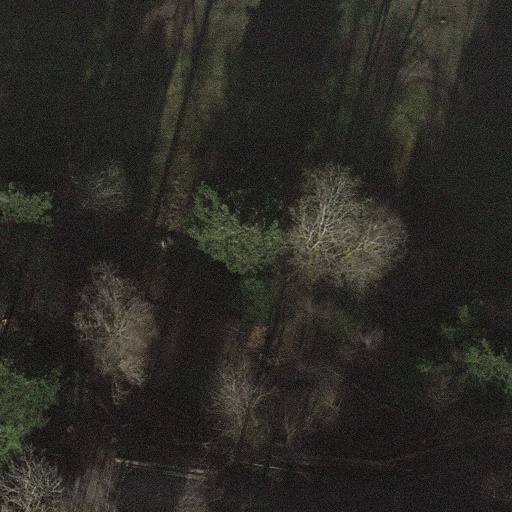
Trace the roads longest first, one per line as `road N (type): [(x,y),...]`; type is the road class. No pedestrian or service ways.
road 1 (track): [(511,449),(420,492),(286,511)]
road 2 (track): [(166,511),(0,492)]
